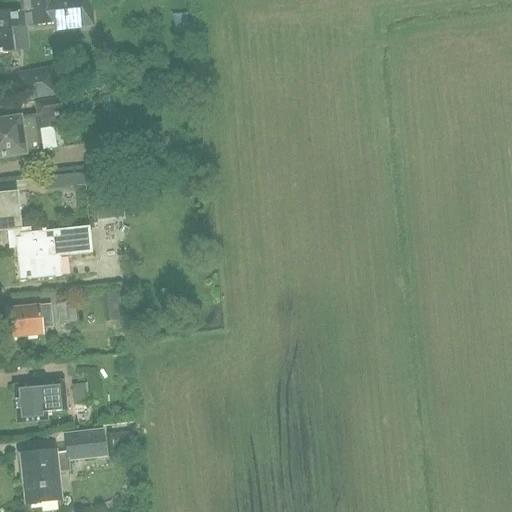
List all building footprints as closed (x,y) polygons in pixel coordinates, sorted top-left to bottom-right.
[(0,11),(0,53),(12,53),(9,29),(52,24),(53,32),(94,28),(90,0),(18,0),(19,10),(0,11)] [(24,71),(26,88),(27,101),(51,98),(56,97),(53,68),(24,71)] [(56,114),(60,113),(58,100),(33,104),(35,116),(0,121),(0,158),(41,152),(37,130),(58,126),(56,114)] [(145,133),(121,137),(92,142),(96,166),(149,158),(145,133)] [(46,190),(81,186),(80,174),(44,178),(46,190)] [(28,228),(20,229),(16,193),(0,194),(0,232),(11,232),(11,240),(20,239),(20,235),(29,234),(28,228)] [(20,239),(11,240),(11,241),(15,241),(19,280),(26,279),(26,282),(30,281),(30,279),(37,279),(37,280),(61,278),(60,257),(91,254),(88,227),(45,232),(45,230),(40,230),(40,233),(29,234),(20,235),(20,239)] [(102,296),(105,323),(122,321),(119,294),(102,296)] [(73,323),(71,303),(59,304),(61,324),(73,323)] [(53,327),(50,305),(6,310),(8,338),(42,335),(41,328),(53,327)] [(46,412),(66,410),(63,382),(43,384),(43,383),(12,386),(16,424),(47,420),(46,412)] [(73,406),(88,404),(86,384),(72,386),(73,406)] [(65,452),(54,454),(53,452),(20,456),(26,506),(59,502),(56,472),(68,470),(67,459),(104,454),(101,431),(63,435),(65,452)]
